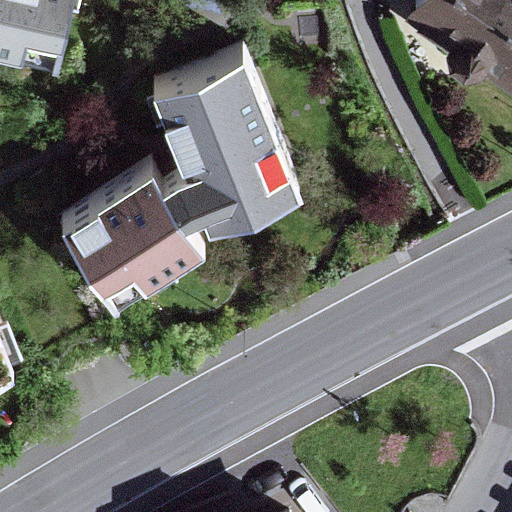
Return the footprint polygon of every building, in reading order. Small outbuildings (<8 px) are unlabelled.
[(0,0),(0,26),(61,40),(68,0),(0,0)] [(511,0),(414,0),(426,7),(417,22),(447,42),(451,36),(464,45),(480,42),(511,62),(511,0)] [(300,167),(245,30),(154,65),(183,146),(160,158),(152,143),(62,202),(118,284),(207,225),(186,192),(202,186),(211,206),(300,167)] [(0,354),(15,348),(0,312),(0,354)] [(248,511),(301,511),(293,493),(248,511)]
